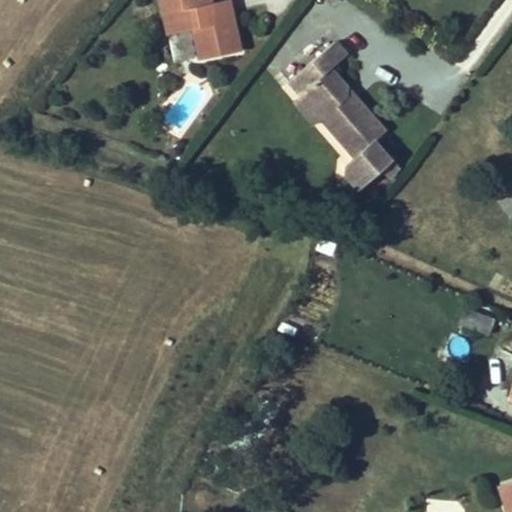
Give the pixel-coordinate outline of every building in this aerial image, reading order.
[(159,0),(167,35),(192,29),(199,60),(240,51),(230,7),(215,10),(213,2),(212,0),(159,0)] [(230,7),(228,0),(221,0),(213,2),(215,10),(230,7)] [(334,41),(288,81),(300,95),(321,119),(344,145),(343,165),(349,171),(344,176),(357,190),(371,178),(393,159),(380,144),(389,136),(330,68),(346,54),(334,41)] [(321,119),(300,95),(292,102),(313,126),(321,119)] [(182,153),(179,146),(169,150),(171,157),(182,153)] [(401,167),(393,159),(371,178),(385,188),(401,167)] [(464,309),(459,323),(488,334),(493,320),(464,309)] [(417,404),(406,403),(406,417),(416,417),(417,404)] [(511,511),(511,483),(500,487),(508,511),(511,511)]
